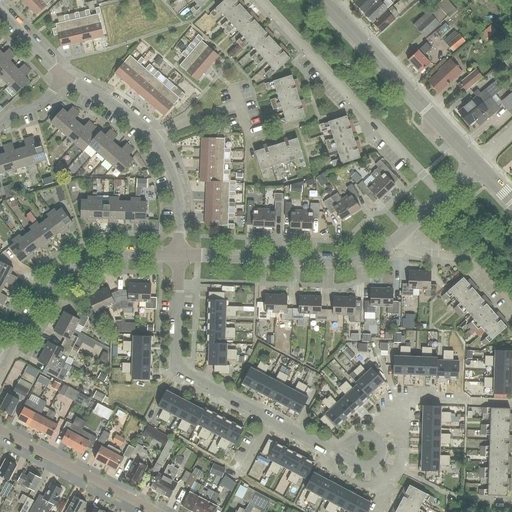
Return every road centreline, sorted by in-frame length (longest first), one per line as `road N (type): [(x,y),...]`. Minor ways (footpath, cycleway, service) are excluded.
road 1 (unclassified): [(323,447),(178,367),(177,255)]
road 2 (unclassified): [(0,371),(42,294),(62,276),(112,256),(177,255)]
road 3 (unclassified): [(177,255),(179,202),(163,151),(141,124),(68,81)]
road 4 (tertiary): [(478,163),(322,0)]
road 5 (unclassified): [(177,255),(337,261),(397,237)]
road 6 (unclassified): [(151,511),(0,432)]
road 7 (unclassified): [(511,303),(476,262),(419,255),(397,237)]
